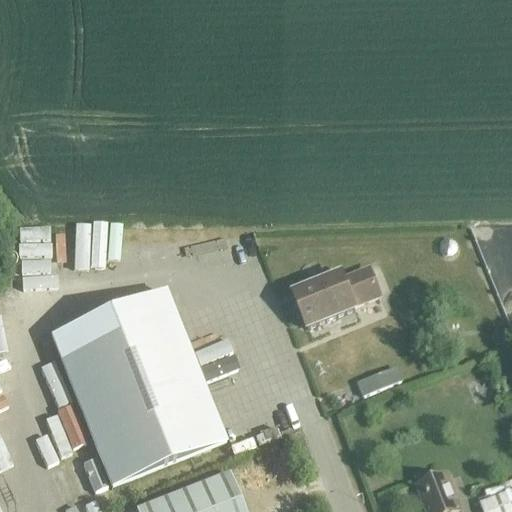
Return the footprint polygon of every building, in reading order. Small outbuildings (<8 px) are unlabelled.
[(353,310),(379,300),(369,273),(343,284),(341,280),(294,299),(307,333),(355,314),(353,310)] [(51,341),(111,493),(225,447),(165,296),(51,341)] [(213,308),(213,332),(241,332),(241,308),(213,308)] [(212,350),(218,366),(244,357),(238,341),(212,350)] [(138,511),(242,511),(229,477),(138,511)] [(416,489),(425,511),(459,511),(446,477),(416,489)] [(511,511),(511,494),(480,507),(481,511),(511,511)]
